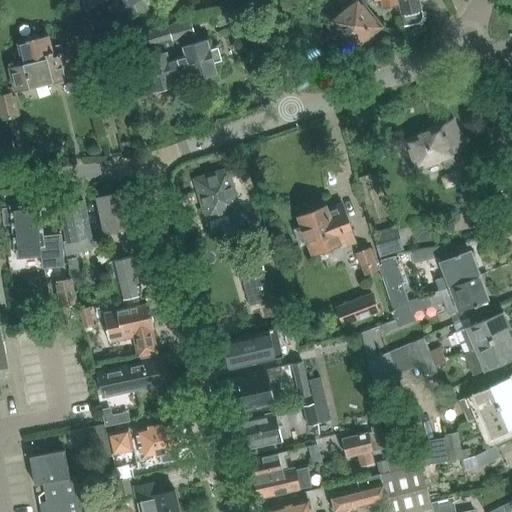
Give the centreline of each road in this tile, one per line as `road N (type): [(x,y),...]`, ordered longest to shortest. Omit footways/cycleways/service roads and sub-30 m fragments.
road 1 (residential): [(146,165),(233,511)]
road 2 (residential): [(289,112),(431,56),(464,29)]
road 3 (residential): [(146,165),(289,112)]
road 4 (residential): [(0,184),(146,165)]
